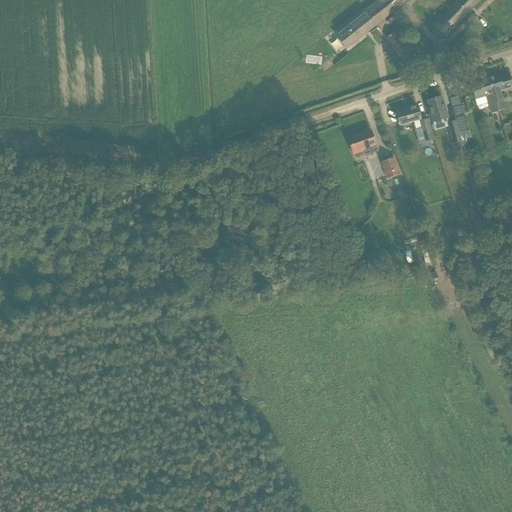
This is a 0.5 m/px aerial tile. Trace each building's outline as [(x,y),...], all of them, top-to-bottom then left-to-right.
[(346,49),(397,9),(389,0),(378,0),(334,35),(346,49)] [(434,20),(437,22),(434,26),(446,36),(479,0),(457,0),(442,17),(439,15),(434,20)] [(400,61),(410,56),(397,31),(387,36),(400,61)] [(511,89),(511,83),(509,74),(500,77),(499,75),(488,79),(498,112),(499,113),(505,111),(500,92),(503,91),(503,93),(511,89)] [(498,112),(488,79),(477,82),(478,84),(470,86),(475,100),(482,98),(487,96),(492,114),(498,112)] [(427,102),(432,121),(447,117),(441,97),(427,102)] [(407,107),(408,110),(396,113),(400,126),(420,120),(416,105),(407,107)] [(469,137),(463,116),(455,118),(456,121),(455,122),(460,140),(469,137)] [(419,122),(425,142),(433,139),(428,120),(419,122)] [(460,140),(455,122),(447,124),(453,144),(461,142),(460,140)] [(378,152),(370,131),(348,139),(353,154),(364,150),(366,156),(378,152)] [(381,163),(387,178),(399,174),(393,158),(381,163)] [(442,172),(435,174),(441,196),(448,194),(442,172)] [(397,191),(389,194),(398,219),(406,217),(404,212),(412,209),(403,185),(395,187),(397,191)] [(463,237),(461,227),(446,231),(448,241),(463,237)] [(215,264),(228,251),(223,247),(210,260),(215,264)] [(366,257),(369,271),(381,269),(379,255),(366,257)]
